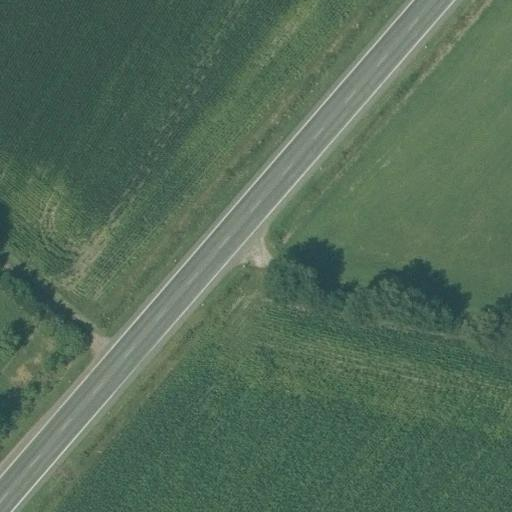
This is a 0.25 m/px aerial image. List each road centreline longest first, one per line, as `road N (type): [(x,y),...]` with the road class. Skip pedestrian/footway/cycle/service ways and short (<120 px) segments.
road 1 (secondary): [(437,0),(0,505)]
road 2 (track): [(233,235),(281,266),(511,319)]
road 3 (track): [(122,363),(0,264)]
